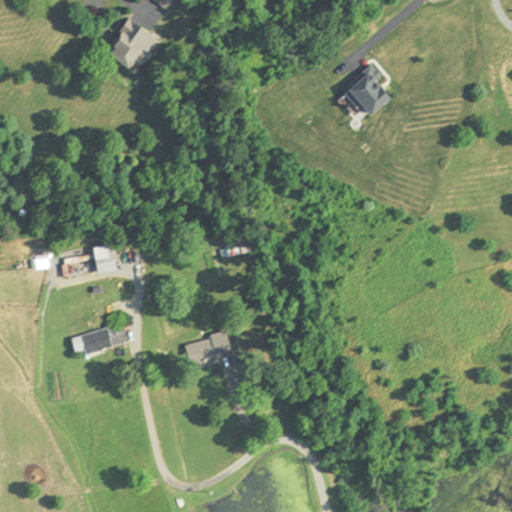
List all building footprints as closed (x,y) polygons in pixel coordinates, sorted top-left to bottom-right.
[(153,38),(126,20),(105,55),(132,72),(153,38)] [(389,98),(367,72),(344,92),(366,118),(389,98)] [(96,274),(114,272),(112,246),(93,248),(96,274)] [(75,358),(127,344),(122,325),(70,338),(75,358)] [(230,353),(226,335),(185,343),(191,369),(218,363),(216,356),(230,353)]
